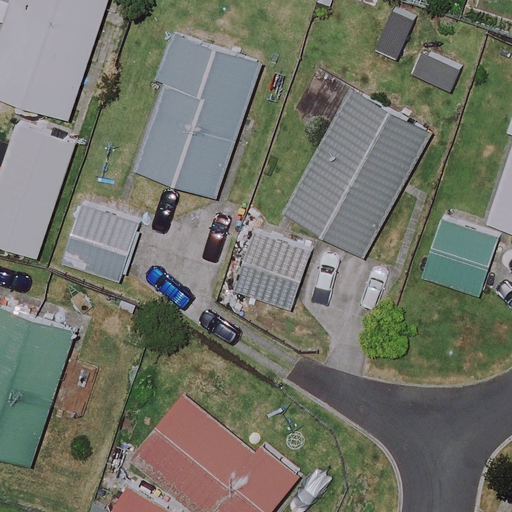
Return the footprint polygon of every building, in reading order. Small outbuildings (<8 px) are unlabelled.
[(110,0),(16,0),(0,50),(0,92),(72,116),(110,0)] [(266,58),(180,32),(138,171),(224,197),(266,58)] [(434,125),(355,84),(290,207),(369,249),(434,125)] [(79,133),(22,115),(0,183),(0,240),(41,254),(79,133)] [(511,131),(484,218),(511,226),(511,131)] [(148,219),(77,198),(59,258),(130,279),(148,219)] [(504,239),(445,219),(427,274),(486,294),(504,239)] [(318,246),(263,225),(241,284),(296,304),(318,246)] [(81,328),(0,300),(0,449),(36,462),(81,328)] [(269,511),(300,473),(189,383),(130,456),(199,511),(269,511)] [(183,511),(133,480),(112,511),(183,511)]
